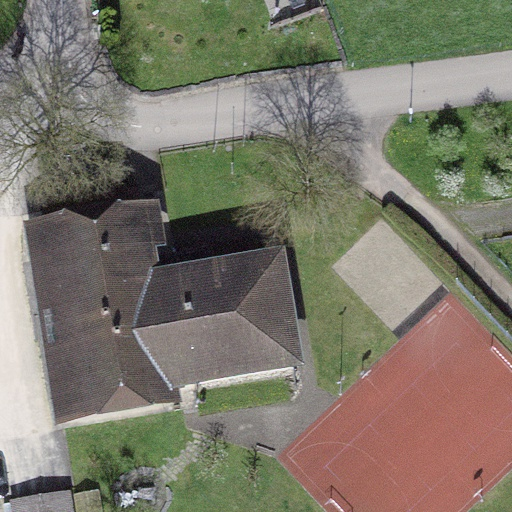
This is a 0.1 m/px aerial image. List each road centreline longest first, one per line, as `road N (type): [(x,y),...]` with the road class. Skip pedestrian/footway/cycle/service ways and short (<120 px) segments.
road 1 (residential): [(46,92),(111,115),(166,121),(511,75)]
road 2 (track): [(299,104),(408,197),(511,303)]
